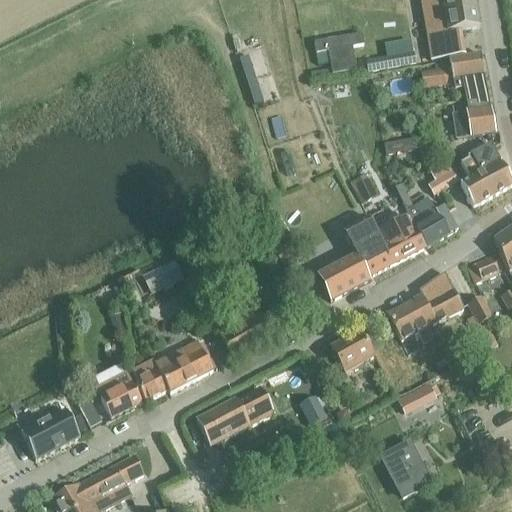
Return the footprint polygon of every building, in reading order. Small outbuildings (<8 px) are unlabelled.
[(419,0),(430,62),(464,56),(460,33),(479,29),(474,0),(419,0)] [(361,37),(313,46),(316,57),(326,55),(328,66),(330,78),(355,74),(351,50),(363,48),(361,37)] [(326,55),(316,57),(318,68),(328,66),(326,55)] [(413,56),(386,62),(388,73),(415,68),(413,56)] [(480,57),(449,63),(453,86),(454,93),(462,91),(466,116),(488,113),(482,76),(483,76),(480,57)] [(248,59),(239,61),(254,107),(263,104),(248,59)] [(423,91),(453,86),(449,63),(434,65),(435,72),(420,75),(423,91)] [(466,116),(465,116),(469,140),(493,136),(489,112),(488,113),(466,116)] [(421,141),(384,148),(386,159),(424,152),(421,141)] [(458,189),(472,212),(511,188),(511,187),(488,147),(470,158),(472,160),(459,167),(468,183),(458,189)] [(453,177),(428,191),(433,198),(457,184),(453,177)] [(350,185),(361,207),(376,201),(365,178),(350,185)] [(405,214),(410,221),(426,250),(456,232),(442,209),(434,214),(426,201),(414,209),(409,201),(401,206),(405,214)] [(367,221),(342,234),(355,259),(356,259),(368,281),(392,268),(377,239),(367,221)] [(410,221),(377,239),(392,268),(426,250),(410,221)] [(511,229),(492,243),(508,276),(511,280),(511,229)] [(368,281),(356,259),(355,259),(317,280),(330,305),(370,285),(368,281)] [(467,271),(474,288),(498,278),(491,261),(467,271)] [(175,264),(142,280),(148,292),(181,276),(175,264)] [(417,295),(420,301),(385,319),(400,347),(417,337),(422,347),(433,341),(428,331),(462,313),(444,277),(417,295)] [(511,293),(511,292),(500,299),(508,312),(511,309),(511,293)] [(472,320),(466,324),(483,357),(496,350),(486,329),(492,325),(480,302),(466,309),(472,320)] [(287,309),(259,323),(270,341),(296,327),(287,309)] [(270,341),(259,323),(253,311),(237,319),(236,317),(213,329),(230,362),(270,341)] [(64,319),(57,321),(61,337),(68,335),(64,319)] [(336,349),(330,353),(344,378),(350,375),(375,362),(373,358),(380,353),(381,352),(372,336),(364,340),(361,336),(336,349)] [(132,375),(136,385),(134,386),(145,406),(167,394),(169,397),(212,375),(196,346),(154,368),(152,364),(132,375)] [(99,403),(110,424),(141,408),(125,377),(95,393),(100,403),(99,403)] [(428,387),(412,395),(421,411),(436,403),(428,387)] [(194,425),(207,453),(271,421),(257,393),(233,405),(194,425)] [(6,406),(11,416),(30,407),(25,397),(6,406)] [(327,421),(317,402),(300,412),(310,431),(327,421)] [(87,403),(76,409),(88,433),(99,427),(87,403)] [(345,412),(335,417),(341,428),(351,422),(345,412)] [(65,414),(20,437),(35,465),(79,442),(65,414)] [(381,462),(402,501),(429,487),(408,448),(381,462)] [(90,482),(91,484),(78,491),(77,489),(51,504),(55,511),(107,511),(131,499),(125,487),(142,478),(132,459),(115,469),(90,482)]
